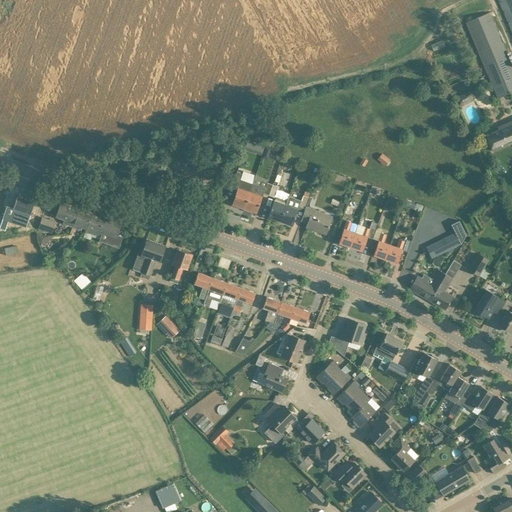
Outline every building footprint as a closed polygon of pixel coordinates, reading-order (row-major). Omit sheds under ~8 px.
[(511,0),(500,0),(511,31),(511,0)] [(497,98),(511,91),(511,64),(492,11),(468,20),(497,98)] [(511,142),(511,119),(496,126),(498,130),(486,135),(493,151),(511,142)] [(390,160),(382,153),(377,159),(385,166),(390,160)] [(369,159),(363,156),(359,163),(366,166),(369,159)] [(237,172),(236,172),(233,183),(238,185),(237,188),(232,204),(244,208),(249,192),(251,186),(239,181),(242,174),(237,172)] [(313,189),(319,191),(322,182),(316,180),(313,189)] [(244,208),(256,213),(259,203),(262,197),(263,193),(268,195),(272,185),(267,183),(266,183),(265,188),(252,183),(249,192),(244,208)] [(268,195),(274,197),(278,187),(272,185),(268,195)] [(297,210),(304,212),(306,207),(309,197),(303,195),(298,209),(285,205),(280,221),(292,225),(295,216),(297,210)] [(31,213),(34,202),(17,196),(13,207),(14,207),(11,216),(27,222),(30,213),(31,213)] [(70,226),(72,227),(79,208),(61,201),(56,217),(65,220),(63,224),(70,226)] [(268,217),(280,221),(285,205),(273,201),(271,207),(268,217)] [(406,206),(414,209),(421,212),(423,205),(416,203),(416,204),(409,201),(406,201),(405,204),(406,206)] [(301,220),(307,223),(306,226),(326,234),(332,216),(311,209),(306,207),(304,212),(301,220)] [(86,232),(92,213),(79,208),(72,227),(70,232),(73,234),(75,228),(81,230),(82,227),(86,229),(86,232)] [(102,233),(116,238),(121,223),(92,213),(86,232),(101,237),(102,233)] [(38,229),(51,234),(56,222),(42,217),(38,229)] [(6,229),(9,220),(3,218),(0,227),(6,229)] [(339,242),(350,247),(358,225),(357,224),(355,232),(348,230),(350,222),(345,221),(342,233),(339,242)] [(373,239),(378,224),(371,222),(369,228),(363,227),(364,227),(358,225),(350,247),(362,251),(367,237),(373,239)] [(373,255),(385,259),(390,244),(384,242),(386,234),(381,232),(377,245),(373,255)] [(461,245),(459,241),(455,233),(455,232),(432,243),(438,256),(461,245)] [(49,236),(36,233),(40,246),(45,245),(50,240),(49,236)] [(139,250),(136,259),(132,269),(142,272),(151,275),(155,260),(160,262),(162,255),(166,246),(146,239),(142,251),(139,250)] [(397,246),(390,244),(385,259),(397,263),(400,253),(404,240),(399,239),(397,246)] [(18,253),(17,245),(4,248),(6,256),(18,253)] [(178,250),(174,259),(172,265),(175,266),(171,277),(179,280),(182,269),(186,270),(191,255),(178,250)] [(468,270),(478,277),(488,260),(478,253),(468,270)] [(82,290),(92,281),(83,272),(74,280),(82,290)] [(194,284),(202,287),(198,298),(204,300),(213,277),(198,272),(194,284)] [(429,300),(434,303),(445,309),(450,301),(453,297),(444,291),(452,278),(448,275),(445,273),(429,300)] [(418,275),(409,288),(429,300),(439,282),(433,278),(431,283),(418,275)] [(213,277),(204,300),(210,302),(214,291),(222,294),(223,294),(227,282),(213,277)] [(223,294),(222,294),(219,305),(233,310),(241,287),(227,282),(223,294)] [(238,316),(239,312),(243,301),(251,304),(255,292),(241,287),(233,310),(233,311),(232,314),(238,316)] [(485,291),(480,301),(474,309),(488,318),(494,308),(499,311),(504,302),(485,291)] [(262,308),(268,310),(265,321),(269,322),(274,324),(281,301),(267,296),(262,308)] [(295,306),(281,301),(274,324),(269,322),(265,327),(273,332),(278,325),(279,326),(283,315),(291,318),(295,306)] [(139,329),(151,330),(153,305),(141,304),(139,329)] [(306,323),(310,312),(295,306),(291,318),(306,323)] [(511,314),(507,311),(504,316),(499,324),(511,332),(511,331),(511,314)] [(175,325),(166,316),(156,325),(165,334),(175,325)] [(341,337),(336,349),(343,356),(349,340),(362,345),(366,333),(363,332),(366,324),(349,318),(347,325),(344,324),(340,337),(341,337)] [(286,322),(278,330),(281,334),(290,327),(286,322)] [(197,324),(193,336),(201,338),(205,327),(197,324)] [(235,328),(229,326),(225,335),(226,335),(222,344),(228,347),(232,338),(231,337),(235,328)] [(280,356),(287,358),(296,362),(305,340),(293,335),(289,331),(281,337),(279,340),(285,345),(280,356)] [(384,357),(391,360),(392,361),(397,350),(402,341),(387,333),(381,345),(377,343),(373,351),(378,354),(384,357)] [(222,339),(213,336),(211,342),(220,345),(222,339)] [(249,341),(242,338),(235,352),(243,354),(255,339),(252,338),(249,341)] [(327,350),(331,354),(335,350),(331,346),(327,350)] [(129,356),(134,353),(131,348),(126,351),(129,356)] [(420,373),(427,376),(428,376),(433,365),(434,365),(438,358),(432,355),(431,356),(424,353),(420,361),(416,359),(410,370),(408,373),(417,378),(420,373)] [(370,366),(373,357),(366,355),(363,364),(370,366)] [(337,365),(338,364),(333,360),(316,377),(322,383),(323,382),(326,384),(341,369),(337,365)] [(410,370),(392,361),(391,360),(384,373),(403,382),(408,373),(410,370)] [(268,362),(263,374),(259,372),(256,381),(273,388),(282,391),(288,377),(278,373),(280,367),(268,362)] [(444,372),(440,378),(452,385),(458,376),(461,371),(449,364),(444,372)] [(333,394),(340,387),(351,377),(347,373),(346,372),(345,373),(341,369),(326,384),(328,387),(327,388),(333,394)] [(449,390),(448,391),(445,396),(455,402),(449,412),(455,416),(462,404),(457,400),(459,397),(460,398),(464,392),(469,383),(458,376),(452,385),(449,390)] [(438,384),(439,382),(433,379),(427,389),(426,391),(432,394),(438,384)] [(359,385),(354,380),(344,390),(337,397),(343,404),(344,402),(346,405),(361,390),(358,386),(359,385)] [(462,404),(472,410),(471,411),(478,414),(486,401),(493,391),(481,384),(475,393),(470,390),(463,402),(462,404)] [(426,391),(427,389),(420,386),(413,398),(412,400),(412,404),(416,406),(419,402),(426,391)] [(352,416),(368,400),(370,399),(361,390),(346,405),(349,407),(348,409),(354,414),(352,416)] [(426,392),(422,397),(428,400),(431,395),(426,392)] [(492,404),(486,401),(478,414),(479,415),(476,420),(481,423),(484,420),(493,426),(499,417),(502,412),(506,407),(505,407),(509,401),(498,394),(492,404)] [(353,420),(359,426),(377,409),(368,400),(352,416),(355,419),(353,420)] [(391,407),(387,402),(383,406),(387,411),(391,407)] [(264,416),(267,418),(278,430),(279,430),(281,432),(289,424),(296,417),(284,405),(281,408),(277,404),(269,411),(264,416)] [(384,410),(380,414),(373,421),(377,426),(368,435),(379,446),(387,439),(396,431),(390,424),(394,421),(384,410)] [(302,419),(295,426),(291,429),(300,439),(304,435),(311,443),(316,438),(324,431),(311,419),(307,424),(302,419)] [(219,439),(226,447),(228,449),(234,443),(226,434),(228,431),(223,425),(212,436),(210,437),(215,443),(216,441),(219,439)] [(446,431),(451,435),(455,431),(449,427),(446,431)] [(283,438),(277,432),(273,436),(271,437),(277,444),(283,438)] [(498,447),(493,438),(489,432),(480,437),(484,443),(482,445),(489,456),(493,454),(498,461),(490,466),(490,467),(494,473),(505,466),(502,461),(509,457),(502,445),(498,447)] [(439,433),(434,436),(437,443),(442,440),(439,433)] [(402,437),(398,441),(391,448),(396,453),(391,458),(404,470),(411,463),(414,460),(406,451),(411,447),(402,437)] [(317,446),(310,454),(315,460),(316,460),(318,458),(329,469),(338,460),(345,453),(333,441),(323,452),(317,446)] [(293,458),(299,463),(304,458),(298,453),(293,458)] [(312,462),(315,460),(310,454),(307,457),(312,462)] [(481,470),(473,457),(467,460),(475,473),(481,470)] [(346,460),(334,472),(328,477),(334,484),(340,478),(344,482),(346,479),(353,486),(366,474),(354,462),(351,465),(346,460)] [(405,478),(412,485),(415,481),(417,483),(427,472),(418,464),(408,475),(409,475),(405,478)] [(433,477),(432,478),(427,481),(437,499),(437,498),(436,496),(441,493),(443,495),(470,479),(465,471),(462,466),(435,481),(433,477)] [(324,490),(328,486),(324,482),(320,486),(324,490)] [(174,503),(181,500),(173,483),(155,491),(162,508),(164,507),(174,503)] [(308,484),(304,490),(308,493),(313,487),(308,484)] [(319,505),(325,500),(314,488),(308,493),(319,505)] [(373,511),(383,503),(372,492),(358,506),(356,504),(350,510),(352,511),(373,511)] [(279,511),(264,496),(254,506),(253,507),(258,511),(279,511)] [(510,511),(511,511),(511,504),(508,497),(492,505),(495,511),(510,511)] [(348,508),(353,503),(350,500),(345,504),(348,508)]
